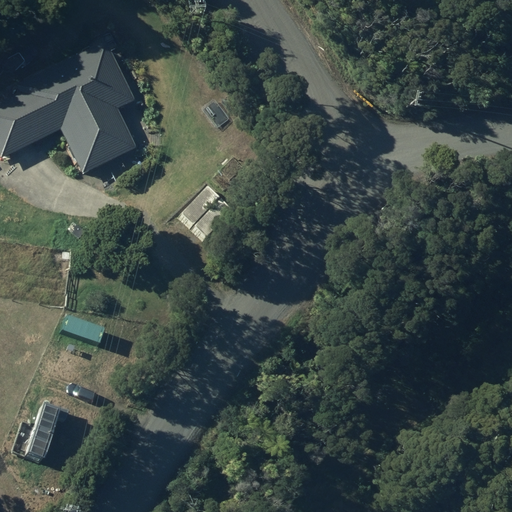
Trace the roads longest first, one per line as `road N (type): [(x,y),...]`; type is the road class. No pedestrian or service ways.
road 1 (tertiary): [(122,511),(142,469),(363,159)]
road 2 (tertiary): [(363,159),(259,0)]
road 3 (unclassified): [(511,128),(363,159)]
